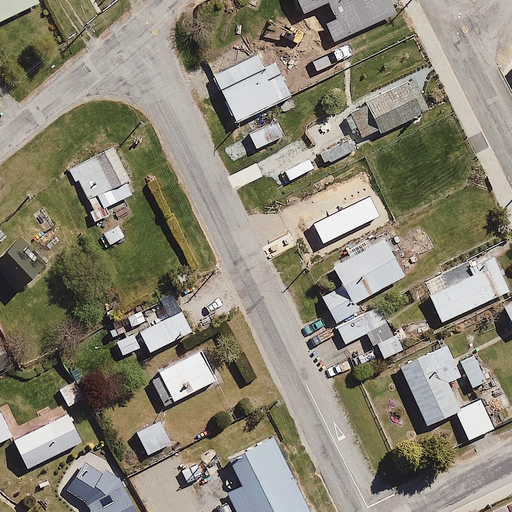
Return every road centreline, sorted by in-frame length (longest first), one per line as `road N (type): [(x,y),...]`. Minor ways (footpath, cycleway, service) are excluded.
road 1 (residential): [(366,511),(130,20)]
road 2 (residential): [(130,20),(0,135)]
